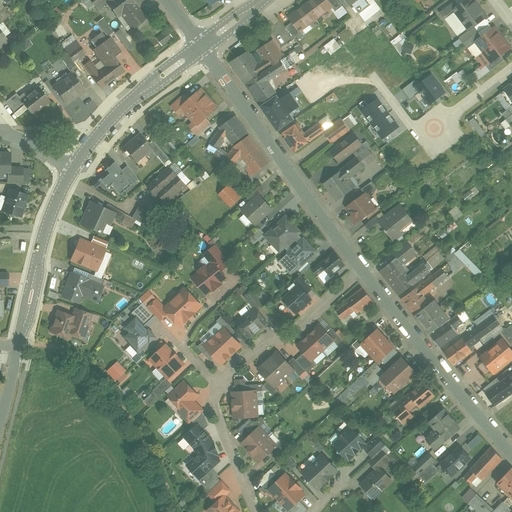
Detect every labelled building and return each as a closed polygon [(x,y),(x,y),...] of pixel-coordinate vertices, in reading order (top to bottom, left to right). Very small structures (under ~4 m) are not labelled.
[(132,0),(107,0),(109,2),(109,3),(119,16),(122,14),(135,4),(132,0)] [(312,0),(306,5),(317,19),(333,7),(333,6),(328,0),(312,0)] [(344,6),(338,0),(328,0),(333,6),(333,7),(336,12),(344,6)] [(358,0),(353,4),(366,21),(381,9),(374,0),(358,0)] [(467,0),(459,6),(452,11),(453,12),(460,22),(480,6),(475,0),(467,0)] [(455,1),(443,10),(447,16),(453,12),(452,11),(459,6),(455,1)] [(135,4),(122,14),(130,25),(126,27),(128,30),(145,18),(135,4)] [(306,5),(290,17),(293,22),(300,31),(301,31),(317,19),(306,5)] [(480,6),(460,22),(468,31),(468,32),(475,27),(488,17),(480,6)] [(4,9),(0,11),(0,24),(12,16),(5,7),(4,9)] [(114,32),(104,18),(97,23),(108,36),(108,37),(114,32)] [(300,31),(293,22),(286,27),(297,41),(305,36),(301,31),(300,31)] [(356,37),(348,27),(339,34),(346,44),(356,37)] [(468,31),(460,37),(464,43),(479,33),(475,27),(468,32),(468,31)] [(482,37),(476,42),(476,43),(484,53),(504,37),(496,27),(482,37)] [(170,31),(159,38),(164,46),(175,39),(170,31)] [(479,33),(464,43),(468,49),(476,43),(476,42),(482,37),(479,33)] [(504,37),(484,53),(491,63),(492,63),(501,55),(511,48),(504,37)] [(111,38),(95,50),(104,63),(113,56),(113,57),(121,52),(111,38)] [(326,46),(332,55),(342,48),(336,39),(326,46)] [(76,40),(64,49),(68,53),(74,62),(86,53),(76,40)] [(285,58),(273,40),(259,50),(265,59),(271,68),(285,58)] [(248,52),(232,62),(246,84),(263,73),(271,68),(265,59),(257,65),(248,52)] [(74,62),(68,53),(60,59),(69,71),(77,66),(74,62)] [(263,73),(247,84),(260,104),(277,93),(269,81),(296,63),(291,55),(285,58),(271,68),(263,73)] [(501,55),(492,63),(491,63),(487,66),(491,71),(505,60),(501,55)] [(106,66),(99,72),(90,61),(84,65),(92,77),(101,89),(117,77),(116,74),(122,69),(113,57),(113,56),(104,63),(106,66)] [(72,73),(53,87),(66,104),(74,99),(71,96),(83,87),(72,73)] [(419,85),(411,91),(415,96),(420,102),(425,98),(429,104),(445,93),(432,76),(419,85)] [(411,91),(419,85),(415,80),(402,90),(410,100),(415,96),(411,91)] [(42,92),(38,87),(22,100),(21,100),(24,104),(32,115),(49,102),(45,96),(48,94),(44,90),(42,92)] [(293,89),(279,98),(287,109),(300,100),(293,89)] [(190,100),(182,107),(183,107),(190,116),(209,99),(201,90),(190,100)] [(17,94),(7,101),(15,111),(24,104),(21,100),(22,100),(17,94)] [(185,94),(172,106),(177,112),(183,107),(182,107),(190,100),(185,94)] [(277,95),(262,106),(279,130),(294,120),(287,109),(279,98),(277,95)] [(209,99),(190,116),(198,125),(206,118),(217,108),(209,99)] [(364,110),(369,106),(364,100),(360,104),(364,110)] [(364,110),(363,111),(383,138),(385,137),(389,134),(398,127),(378,100),(369,106),(364,110)] [(235,117),(220,127),(221,129),(226,136),(233,145),(248,134),(235,117)] [(206,118),(198,125),(192,130),(198,136),(211,124),(206,118)] [(474,118),(470,121),(477,132),(481,129),(474,118)] [(342,119),(325,130),(325,131),(323,132),(332,143),(350,130),(342,119)] [(297,123),(282,134),(295,153),(310,142),(310,141),(323,132),(325,131),(325,130),(320,123),(305,134),(297,123)] [(221,129),(210,144),(213,145),(215,147),(219,149),(224,142),(222,141),(226,136),(221,129)] [(141,134),(124,148),(136,162),(145,154),(147,156),(153,151),(154,149),(149,144),(141,134)] [(355,134),(332,151),(340,162),(353,152),(363,145),(355,134)] [(394,139),(389,134),(385,137),(389,143),(394,139)] [(249,136),(234,147),(243,158),(244,160),(259,149),(249,136)] [(171,159),(154,140),(149,144),(154,149),(153,151),(165,164),(171,159)] [(363,145),(353,152),(357,157),(369,148),(371,146),(367,141),(363,145)] [(165,146),(172,155),(178,150),(171,142),(165,146)] [(234,147),(226,156),(229,159),(228,160),(230,163),(232,161),(236,164),(243,158),(234,147)] [(369,148),(357,157),(358,157),(364,166),(376,158),(369,148)] [(259,149),(244,160),(249,167),(246,169),(252,177),(269,164),(259,149)] [(12,153),(0,152),(0,177),(9,178),(10,178),(11,167),(12,153)] [(340,171),(325,183),(338,201),(354,189),(347,180),(353,175),(364,167),(364,166),(358,157),(340,171)] [(361,171),(365,177),(382,166),(378,160),(361,171)] [(106,170),(97,177),(98,178),(100,181),(106,188),(111,184),(119,193),(130,184),(119,170),(112,162),(104,168),(106,170)] [(125,165),(119,170),(130,184),(136,179),(125,165)] [(24,168),(11,167),(10,178),(9,178),(9,182),(23,182),(24,168)] [(165,170),(161,173),(161,176),(148,187),(156,195),(178,176),(170,168),(167,170),(165,170)] [(191,180),(183,171),(178,176),(185,185),(191,180)] [(360,185),(353,175),(347,180),(354,189),(360,185)] [(178,176),(156,195),(156,196),(159,193),(167,202),(186,185),(185,185),(178,176)] [(100,181),(98,178),(91,183),(94,186),(100,181)] [(372,181),(362,190),(365,194),(367,193),(371,199),(378,189),(372,181)] [(241,198),(229,185),(220,195),(232,207),(241,198)] [(260,187),(249,197),(253,201),(260,195),(265,191),(260,187)] [(467,202),(481,193),(477,187),(463,195),(467,202)] [(28,194),(11,189),(8,197),(3,211),(22,217),(25,209),(24,208),(28,194)] [(365,194),(348,207),(354,215),(351,217),(355,224),(367,216),(378,208),(377,207),(376,208),(370,200),(371,199),(367,193),(365,194)] [(260,195),(253,201),(243,211),(256,225),(273,209),(260,195)] [(92,203),(82,223),(98,231),(100,232),(105,222),(110,224),(113,217),(115,213),(105,209),(92,203)] [(126,214),(108,204),(105,209),(115,213),(113,217),(123,222),(126,214)] [(382,220),(380,222),(394,240),(402,234),(399,230),(412,219),(414,221),(401,205),(382,220)] [(156,216),(139,206),(136,212),(150,221),(156,217),(156,216)] [(378,208),(367,216),(371,221),(378,215),(383,212),(378,206),(377,207),(378,208)] [(458,207),(452,211),(457,219),(463,215),(458,207)] [(150,221),(136,212),(132,218),(144,225),(150,221)] [(371,221),(366,225),(370,230),(380,222),(382,220),(378,215),(371,221)] [(286,217),(266,236),(274,244),(276,242),(282,249),(285,247),(298,234),(300,232),(286,217)] [(260,229),(251,238),(255,243),(265,234),(260,229)] [(298,234),(285,247),(290,252),(303,240),(298,234)] [(108,242),(95,237),(93,242),(106,248),(108,242)] [(303,240),(290,252),(279,262),(291,274),(316,252),(304,239),(303,240)] [(105,250),(81,240),(73,260),(97,270),(105,250)] [(407,240),(392,251),(397,258),(398,259),(410,249),(413,247),(407,240)] [(231,263),(217,245),(206,254),(213,263),(214,263),(220,271),(231,263)] [(397,258),(381,271),(391,283),(406,271),(402,265),(415,256),(410,249),(398,259),(397,258)] [(335,252),(321,263),(326,269),(332,276),(345,265),(335,252)] [(456,257),(449,263),(456,272),(464,265),(456,257)] [(308,259),(299,267),(304,273),(312,265),(308,259)] [(213,263),(207,268),(206,266),(199,271),(201,273),(194,278),(195,279),(195,281),(198,285),(200,285),(207,293),(213,288),(214,290),(221,284),(220,283),(226,278),(220,271),(214,263),(213,263)] [(321,263),(313,270),(318,276),(326,269),(321,263)] [(425,264),(410,275),(406,271),(391,283),(400,295),(431,272),(425,264)] [(443,269),(403,299),(415,316),(416,315),(431,304),(430,304),(424,296),(449,277),(443,269)] [(8,272),(0,272),(0,285),(8,286),(8,272)] [(88,279),(73,273),(63,296),(78,302),(82,295),(93,299),(96,292),(100,294),(103,286),(102,286),(88,280),(89,280),(88,279)] [(105,280),(90,274),(88,279),(89,280),(88,280),(102,286),(105,280)] [(312,289),(301,277),(295,282),(299,286),(307,294),(312,289)] [(299,286),(285,300),(286,301),(286,304),(289,308),(292,308),(297,313),(302,308),(303,308),(307,305),(307,303),(311,299),(307,294),(299,286)] [(363,288),(347,300),(349,302),(356,311),(358,314),(374,302),(363,288)] [(165,308),(165,309),(169,313),(181,326),(202,306),(186,289),(165,308)] [(265,305),(253,290),(246,297),(255,309),(256,308),(257,311),(265,305)] [(165,308),(157,299),(148,308),(157,317),(161,321),(169,313),(165,309),(165,308)] [(434,301),(430,304),(431,304),(416,315),(430,333),(449,321),(449,320),(434,301)] [(349,302),(337,311),(344,320),(356,311),(349,302)] [(144,303),(133,313),(136,317),(137,317),(147,327),(157,317),(148,308),(144,303)] [(93,314),(76,308),(73,315),(77,317),(77,319),(90,323),(91,320),(93,314)] [(255,309),(238,323),(249,337),(256,332),(260,329),(267,323),(257,311),(256,308),(255,309)] [(69,315),(59,311),(51,331),(52,332),(52,333),(59,335),(60,335),(61,335),(63,333),(70,335),(71,333),(84,337),(90,323),(77,319),(77,317),(73,315),(69,314),(69,315)] [(449,320),(449,321),(455,329),(463,323),(458,315),(449,320)] [(494,315),(474,330),(480,338),(500,324),(494,315)] [(136,317),(125,327),(130,332),(125,337),(139,352),(156,336),(147,327),(137,317),(136,317)] [(227,322),(222,317),(218,321),(223,326),(227,322)] [(449,321),(430,333),(441,347),(459,335),(455,329),(449,321)] [(235,330),(227,322),(223,326),(224,328),(225,328),(230,334),(235,330)] [(327,332),(320,325),(309,335),(323,351),(334,341),(327,332)] [(511,325),(502,333),(511,344),(511,325)] [(374,326),(360,338),(364,342),(378,330),(374,326)] [(230,334),(225,328),(224,328),(215,337),(232,355),(241,346),(230,334)] [(344,340),(332,328),(327,332),(334,341),(338,345),(344,340)] [(395,347),(378,330),(364,342),(362,344),(379,362),(382,359),(387,354),(394,348),(395,347)] [(463,339),(445,352),(455,365),(472,352),(470,348),(481,339),(480,338),(474,330),(462,338),(463,339)] [(323,351),(309,335),(298,345),(305,353),(312,361),(313,360),(323,351)] [(232,355),(215,337),(206,345),(208,348),(215,356),(222,364),(232,355)] [(360,338),(355,343),(359,347),(362,344),(364,342),(360,338)] [(511,349),(504,339),(482,357),(495,373),(511,358),(511,349)] [(203,343),(199,347),(203,352),(208,348),(206,345),(203,343)] [(173,352),(167,345),(151,359),(169,378),(185,364),(178,357),(179,356),(174,351),(173,352)] [(215,356),(208,348),(203,352),(211,360),(215,356)] [(394,348),(387,354),(391,359),(398,352),(394,348)] [(289,363),(278,351),(271,358),(270,357),(268,359),(285,379),(295,370),(289,363)] [(312,361),(305,353),(297,360),(307,371),(308,373),(317,365),(313,360),(312,361)] [(391,359),(387,354),(382,359),(386,364),(391,359)] [(297,360),(294,358),(289,363),(295,370),(300,377),(307,371),(297,360)] [(386,373),(382,378),(395,393),(417,373),(403,358),(386,373)] [(285,379),(268,359),(265,361),(266,362),(259,369),(269,380),(276,387),(285,379)] [(386,373),(376,363),(363,375),(374,386),(382,378),(386,373)] [(120,366),(113,373),(118,379),(125,372),(120,366)] [(498,378),(484,389),(487,393),(501,383),(498,378)] [(487,393),(486,393),(496,406),(511,394),(511,384),(508,378),(501,383),(487,393)] [(166,379),(154,390),(160,397),(173,386),(166,379)] [(276,387),(269,380),(264,385),(276,398),(282,393),(276,387)] [(185,382),(170,396),(183,410),(184,410),(194,400),(199,396),(185,382)] [(400,402),(401,403),(393,410),(397,415),(398,414),(404,422),(412,415),(409,411),(417,404),(421,408),(435,396),(430,390),(431,387),(428,383),(425,384),(424,383),(409,394),(410,395),(400,402)] [(247,391),(233,392),(234,405),(257,403),(257,391),(247,391)] [(152,407),(160,397),(154,392),(146,402),(152,407)] [(194,400),(184,410),(183,410),(181,412),(191,423),(193,421),(202,413),(204,411),(194,400)] [(438,400),(427,409),(432,415),(443,405),(438,400)] [(257,403),(234,405),(235,417),(258,416),(257,403)] [(445,410),(431,422),(438,431),(428,439),(436,449),(447,441),(461,429),(445,410)] [(202,413),(193,421),(198,426),(199,424),(204,430),(209,425),(206,417),(202,413)] [(260,418),(254,424),(248,430),(252,434),(259,428),(260,428),(265,423),(260,418)] [(250,419),(237,430),(242,435),(248,430),(254,424),(250,419)] [(198,426),(186,436),(186,437),(192,443),(196,448),(199,455),(188,465),(200,478),(212,468),(220,460),(218,455),(219,455),(214,442),(213,442),(212,439),(210,439),(209,440),(207,439),(208,437),(208,435),(204,430),(199,424),(198,426)] [(252,434),(242,443),(247,449),(248,448),(251,452),(251,453),(268,437),(260,428),(259,428),(252,434)] [(352,428),(345,434),(341,433),(341,434),(337,434),(330,440),(334,444),(338,448),(338,453),(343,453),(349,460),(367,444),(362,438),(362,434),(357,434),(352,428)] [(481,434),(469,445),(474,450),(486,440),(481,434)] [(392,452),(377,436),(372,441),(375,445),(369,452),(374,458),(382,450),(388,456),(392,452)] [(186,437),(180,443),(186,449),(192,443),(186,437)] [(268,437),(251,453),(252,452),(255,456),(254,457),(259,462),(269,453),(277,446),(276,446),(268,437)] [(326,448),(319,440),(314,445),(321,453),(326,448)] [(281,441),(276,446),(277,446),(269,453),(274,457),(286,446),(281,441)] [(461,448),(458,451),(455,451),(444,462),(446,464),(446,474),(452,475),(453,476),(471,459),(461,448)] [(492,448),(471,470),(483,480),(502,459),(492,448)] [(374,458),(370,462),(378,470),(381,467),(381,468),(391,459),(388,456),(382,450),(374,458)] [(429,453),(413,468),(420,475),(433,463),(436,460),(429,453)] [(298,465),(287,454),(282,459),(293,470),(298,465)] [(323,454),(303,473),(319,489),(323,485),(324,485),(334,476),(334,475),(339,471),(323,454)] [(433,463),(420,475),(427,482),(440,470),(433,463)] [(378,470),(362,485),(363,486),(363,488),(367,492),(369,492),(375,498),(393,481),(381,468),(381,467),(378,470)] [(220,476),(212,468),(200,478),(199,479),(206,488),(220,476)] [(220,472),(222,479),(234,476),(232,468),(220,472)] [(511,469),(511,470),(499,484),(511,496),(511,494),(511,469)] [(469,473),(460,482),(463,485),(461,487),(462,488),(473,477),(469,473)] [(286,474),(277,483),(272,479),(261,489),(266,494),(271,489),(275,493),(275,494),(279,499),(297,484),(294,480),(293,481),(286,474)] [(222,481),(209,494),(217,503),(225,496),(226,496),(231,491),(222,481)] [(297,484),(279,499),(284,505),(285,504),(290,508),(285,511),(295,511),(300,508),(295,504),(305,495),(299,488),(300,487),(297,484)] [(485,511),(491,506),(478,494),(469,504),(478,511),(485,511)] [(217,503),(208,511),(240,511),(226,496),(225,496),(217,503)]
